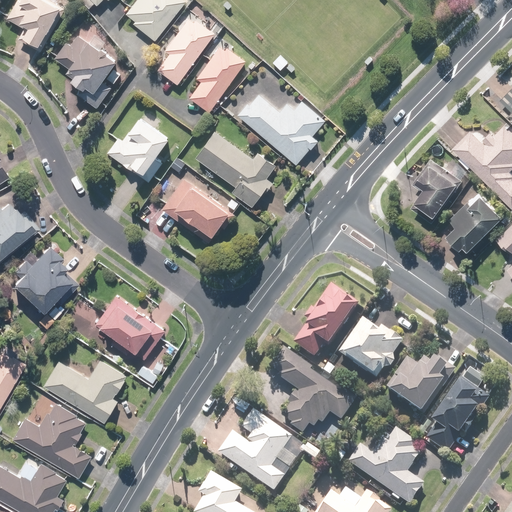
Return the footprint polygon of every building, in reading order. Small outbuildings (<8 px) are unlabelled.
[(67,11),(49,0),(17,0),(6,18),(23,29),(19,36),(42,50),(67,11)] [(136,0),(125,16),(133,21),(131,24),(156,42),(187,0),(136,0)] [(178,86),(214,33),(190,16),(165,52),(171,57),(168,62),(164,60),(156,71),(178,86)] [(100,104),(107,108),(136,66),(122,56),(118,62),(78,35),(71,45),(67,42),(56,59),(78,74),(68,88),(97,109),(100,104)] [(211,112),(246,62),(220,44),(195,79),(201,83),(191,98),(211,112)] [(261,69),(228,109),(296,166),(310,149),(311,150),(318,142),(312,137),(327,120),(303,99),(305,97),(301,94),(297,99),(261,69)] [(511,87),(499,100),(511,111),(511,113),(508,118),(511,121),(511,87)] [(169,141),(140,118),(123,140),(119,137),(107,153),(131,172),(133,169),(151,182),(165,164),(157,158),(169,141)] [(511,129),(506,124),(487,145),(471,130),(451,151),(457,157),(460,154),(465,159),(462,163),(469,170),(471,167),(485,181),(487,179),(499,190),(495,193),(511,208),(511,211),(511,173),(511,172),(511,171),(511,129)] [(253,159),(215,131),(196,158),(235,186),(231,192),(253,207),(266,188),(269,190),(273,184),(266,179),(276,165),(258,152),(253,159)] [(434,222),(464,181),(432,158),(414,183),(425,190),(412,207),(434,222)] [(0,183),(8,178),(0,164),(0,183)] [(203,191),(183,177),(161,209),(210,242),(231,212),(202,193),(203,191)] [(463,257),(505,217),(483,194),(472,204),(469,201),(449,220),(457,228),(446,238),(463,257)] [(0,259),(34,230),(9,202),(0,209),(0,208),(0,259)] [(511,270),(511,223),(498,238),(511,252),(511,266),(510,269),(511,270)] [(42,312),(71,283),(62,274),(66,269),(59,262),(62,259),(48,246),(30,264),(26,260),(8,279),(42,312)] [(328,349),(359,301),(329,282),(304,322),(307,324),(294,345),(315,359),(323,346),(328,349)] [(166,329),(117,295),(96,324),(115,337),(111,343),(127,354),(131,349),(137,353),(154,329),(162,335),(166,329)] [(378,329),(364,318),(338,354),(374,380),(383,368),(389,368),(393,364),(395,360),(393,354),(403,340),(382,324),(378,329)] [(0,404),(24,363),(12,356),(14,353),(5,347),(2,352),(0,351),(0,404)] [(356,401),(292,352),(275,374),(298,392),(280,416),(305,435),(310,427),(314,430),(319,423),(322,426),(331,414),(341,421),(356,401)] [(417,366),(407,359),(385,389),(420,414),(443,381),(439,379),(448,366),(435,357),(430,364),(423,359),(417,366)] [(59,360),(44,385),(104,422),(118,401),(113,398),(116,393),(125,379),(124,379),(127,375),(100,359),(89,378),(59,360)] [(158,376),(141,364),(136,372),(152,384),(158,376)] [(485,380),(470,369),(430,422),(436,425),(426,439),(447,454),(464,432),(466,433),(471,427),(467,424),(477,411),(479,412),(490,397),(479,389),(485,380)] [(26,417),(13,439),(79,477),(92,456),(86,452),(75,445),(75,446),(73,445),(74,443),(75,444),(82,433),(80,432),(86,422),(76,416),(77,415),(56,402),(50,413),(48,412),(40,425),(26,417)] [(248,442),(233,432),(217,453),(273,494),(303,453),(298,450),(302,445),(254,410),(240,429),(252,437),(248,442)] [(370,432),(348,462),(409,507),(425,486),(407,472),(420,455),(412,450),(417,443),(396,428),(385,443),(370,432)] [(0,465),(0,498),(23,511),(52,511),(55,508),(58,509),(63,499),(57,495),(67,479),(56,473),(57,471),(41,462),(31,480),(22,475),(20,477),(0,465)] [(204,497),(194,511),(250,511),(235,503),(242,491),(211,473),(204,484),(198,494),(204,497)] [(360,499),(325,473),(295,511),(391,511),(392,511),(365,491),(360,499)]
